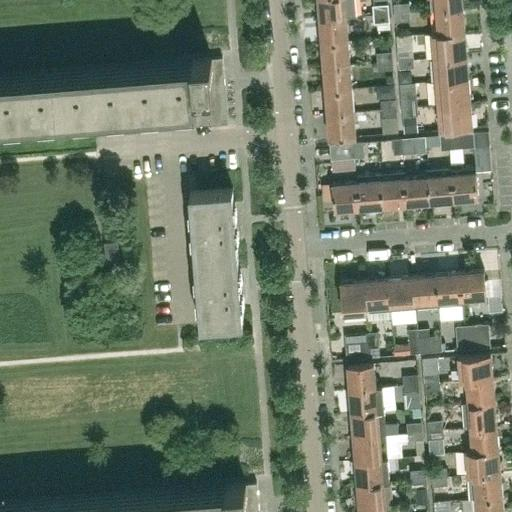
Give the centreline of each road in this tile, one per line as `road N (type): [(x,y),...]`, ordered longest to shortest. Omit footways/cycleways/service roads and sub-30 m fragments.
road 1 (residential): [(318,511),(297,246)]
road 2 (residential): [(297,246),(511,229)]
road 3 (residential): [(178,312),(167,141)]
road 4 (residential): [(287,133),(275,0)]
road 5 (residential): [(167,141),(287,133)]
